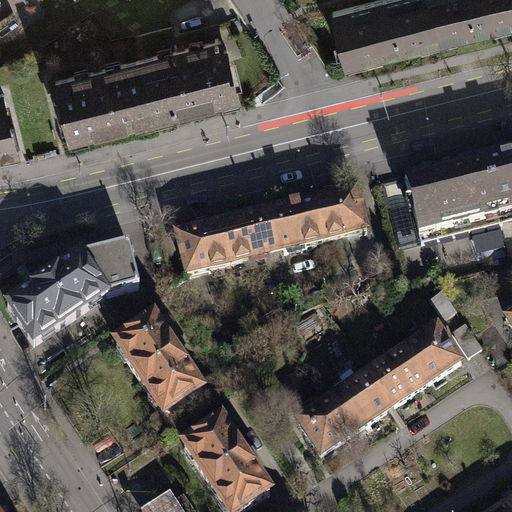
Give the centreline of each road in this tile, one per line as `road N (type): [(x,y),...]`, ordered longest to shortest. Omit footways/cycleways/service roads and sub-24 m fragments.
road 1 (primary): [(511,73),(0,203)]
road 2 (primary): [(0,233),(511,111)]
road 3 (primary): [(0,243),(335,149)]
road 4 (primary): [(327,123),(0,195)]
road 5 (residential): [(314,496),(463,397),(487,395),(511,422)]
road 6 (primary): [(511,77),(327,123)]
road 7 (primary): [(335,149),(511,105)]
road 8 (tertiary): [(0,397),(76,511)]
road 9 (residential): [(260,18),(327,123)]
